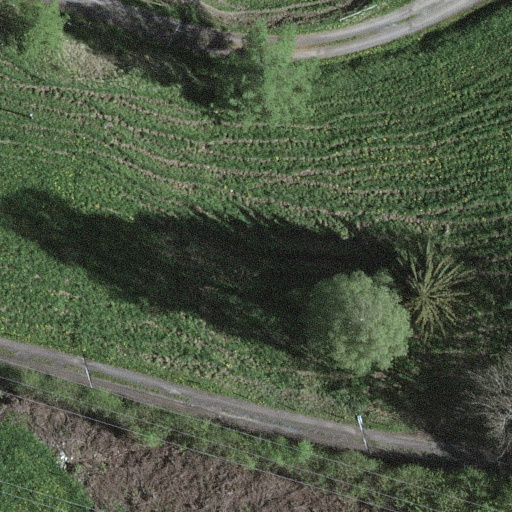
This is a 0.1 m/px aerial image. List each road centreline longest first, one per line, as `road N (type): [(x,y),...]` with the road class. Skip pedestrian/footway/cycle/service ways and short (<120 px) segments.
road 1 (residential): [(0,348),(330,432),(511,457)]
road 2 (residential): [(446,0),(356,39),(281,50),(206,43),(72,0)]
